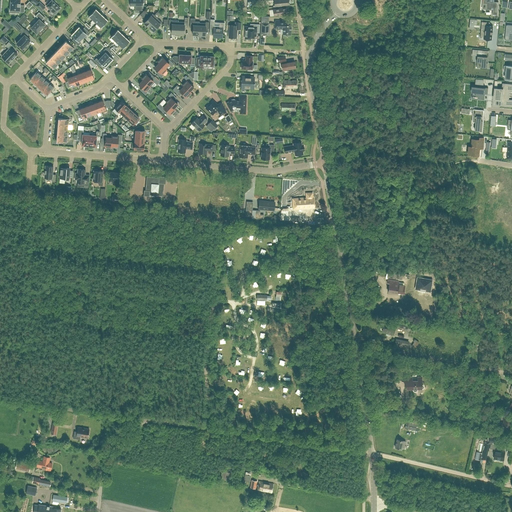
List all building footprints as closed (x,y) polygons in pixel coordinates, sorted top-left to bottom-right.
[(10,3),(10,7),(11,7),(10,9),(19,10),(19,12),(24,12),(24,5),(20,5),(20,3),(19,0),(10,0),(11,3),(10,3)] [(46,6),(55,14),(60,8),(52,0),(46,6)] [(130,0),(130,6),(135,6),(135,12),(139,12),(139,10),(142,10),(142,0),(130,0)] [(482,0),(483,0),(483,3),(487,3),(486,9),(490,9),(490,10),(492,10),(492,9),(493,9),(492,14),(497,15),(498,2),(494,1),(494,0),(482,0)] [(36,5),(42,11),(45,7),(39,2),(36,5)] [(93,20),(100,12),(96,9),(89,16),(93,20)] [(40,30),(42,28),(45,24),(41,21),(45,17),(39,12),(35,16),(39,19),(31,28),(37,33),(40,30)] [(93,20),(97,24),(104,16),(100,12),(93,20)] [(148,26),(157,18),(152,13),(143,23),(146,26),(147,25),(148,26)] [(108,20),(104,16),(97,24),(101,27),(108,20)] [(157,18),(148,26),(150,28),(149,28),(152,31),(153,31),(161,22),(157,18)] [(199,35),(199,22),(199,21),(195,21),(195,18),(190,18),(189,27),(193,27),(192,35),(193,35),(193,36),(197,36),(197,35),(199,35)] [(177,34),(178,21),(172,21),(172,20),(169,19),(168,26),(172,26),(171,33),(172,34),(176,35),(176,34),(177,34)] [(5,27),(8,30),(11,27),(4,20),(1,23),(6,27),(5,27)] [(178,21),(177,34),(179,34),(179,35),(183,35),(183,34),(184,34),(184,27),(187,27),(188,21),(184,20),(184,22),(178,21)] [(291,35),(291,22),(287,22),(287,20),(275,20),(274,29),(283,29),(283,34),(285,34),(285,35),(289,35),(291,35)] [(482,21),(481,28),(485,28),(484,38),(492,39),(492,34),(493,34),(492,34),(492,32),(493,32),(493,31),(492,31),(493,26),(490,26),(488,26),(489,22),(482,21)] [(199,22),(199,35),(200,35),(200,36),(204,36),(204,35),(205,35),(205,28),(209,28),(209,22),(205,22),(205,23),(199,22)] [(237,38),(237,29),(241,29),(241,22),(235,22),(235,25),(229,25),(228,37),(237,38)] [(260,34),(269,35),(270,23),(261,22),(260,34)] [(213,37),(222,37),(223,28),(220,28),(220,26),(214,26),(214,23),(210,23),(210,29),(213,29),(213,37)] [(256,24),(256,27),(245,26),(245,38),(250,39),(250,37),(254,38),(254,35),(256,36),(256,32),(259,32),(259,24),(256,24)] [(87,35),(88,35),(90,33),(84,27),(82,29),(79,27),(79,26),(75,30),(83,38),(87,35)] [(111,37),(115,40),(122,33),(118,29),(111,37)] [(27,36),(29,34),(25,30),(21,34),(23,36),(16,43),(22,49),(30,40),(27,36)] [(83,39),(83,38),(75,30),(71,35),(74,38),(72,40),(78,46),(80,43),(79,41),(82,38),(83,39)] [(115,40),(119,44),(126,37),(122,33),(115,40)] [(130,41),(126,37),(119,44),(123,48),(130,41)] [(74,48),(66,40),(61,45),(69,52),(74,48)] [(2,56),(9,63),(17,54),(12,49),(14,46),(9,42),(5,45),(9,49),(2,56)] [(57,49),(65,56),(69,52),(61,45),(57,49)] [(113,59),(113,58),(110,56),(112,53),(106,48),(103,50),(104,51),(101,55),(109,63),(113,59)] [(53,53),(61,61),(65,56),(57,49),(53,53)] [(478,50),(477,63),(481,63),(480,67),(487,68),(488,62),(487,62),(487,56),(482,56),(482,50),(478,50)] [(49,57),(57,65),(61,61),(53,53),(49,57)] [(191,63),(191,55),(179,54),(179,57),(178,57),(177,56),(174,56),(172,58),(176,62),(179,62),(191,63)] [(105,67),(109,63),(101,55),(97,59),(96,58),(94,60),(100,66),(102,64),(105,67)] [(252,61),(252,56),(246,55),(246,61),(242,61),(241,68),(252,69),(252,61)] [(213,62),(213,56),(200,56),(200,60),(196,59),(196,67),(203,68),(203,65),(213,66),(213,65),(214,65),(214,62),(213,62)] [(277,57),(278,62),(281,62),(282,67),(282,70),(287,69),(295,67),(294,61),(286,63),(285,56),(277,57)] [(45,62),(53,69),(57,65),(49,57),(45,62)] [(159,63),(165,68),(169,64),(171,66),(174,64),(169,59),(167,62),(162,57),(157,61),(159,63)] [(159,63),(155,67),(158,71),(156,73),(161,77),(163,75),(162,74),(166,69),(165,68),(159,63)] [(94,78),(90,69),(86,71),(89,80),(94,78)] [(37,71),(29,79),(34,83),(41,75),(37,71)] [(89,80),(86,71),(81,72),(85,82),(89,80)] [(85,82),(81,72),(76,74),(80,84),(85,82)] [(80,84),(76,74),(72,76),(76,85),(80,84)] [(143,80),(150,86),(154,82),(157,84),(159,82),(153,76),(151,79),(146,74),(141,78),(143,80)] [(41,75),(34,83),(38,87),(45,79),(41,75)] [(76,85),(72,76),(67,78),(71,87),(76,85)] [(254,82),(254,76),(242,76),(242,80),(241,83),(240,83),(240,89),(246,89),(246,88),(254,88),(254,84),(255,84),(255,82),(254,82)] [(190,91),(194,87),(190,83),(192,81),(188,77),(185,79),(186,80),(182,84),(190,91)] [(45,79),(38,87),(42,91),(50,83),(45,79)] [(143,80),(139,84),(142,88),(140,90),(145,94),(147,92),(146,91),(150,86),(143,80)] [(297,80),(283,80),(283,88),(297,88),(297,80)] [(46,95),(54,87),(50,83),(42,91),(46,95)] [(181,92),(187,97),(191,93),(190,91),(182,84),(179,87),(177,85),(173,89),(179,95),(181,92)] [(495,88),(494,99),(503,100),(503,105),(511,105),(511,99),(508,100),(509,90),(511,90),(511,84),(505,84),(504,89),(495,88)] [(472,86),(471,92),(472,92),(473,92),(476,92),(475,96),(478,96),(478,98),(478,99),(483,99),(483,93),(485,93),(487,94),(488,87),(473,86),(472,86)] [(173,108),(174,108),(178,104),(174,100),(176,98),(171,93),(168,95),(170,97),(166,102),(173,108)] [(239,100),(234,100),(231,101),(231,100),(226,103),(231,111),(236,108),(236,107),(240,107),(240,113),(245,113),(246,99),(246,95),(239,95),(239,100)] [(102,100),(97,102),(101,111),(106,109),(102,100)] [(216,110),(217,110),(220,115),(226,112),(221,102),(217,104),(213,100),(209,104),(208,104),(206,107),(206,108),(212,114),(216,110)] [(121,101),(115,108),(119,112),(126,105),(121,101)] [(97,102),(93,103),(96,113),(101,111),(97,102)] [(175,110),(174,108),(173,108),(166,102),(162,106),(159,104),(157,106),(163,112),(165,109),(171,114),(175,110)] [(96,113),(93,103),(88,105),(92,115),(96,113)] [(88,105),(84,107),(87,116),(92,115),(88,105)] [(126,105),(119,112),(124,116),(130,109),(126,105)] [(81,113),(77,114),(79,121),(83,120),(83,118),(87,116),(84,107),(79,109),(81,113)] [(130,109),(124,116),(128,120),(135,113),(130,109)] [(135,113),(128,120),(133,124),(134,123),(137,120),(139,118),(135,113)] [(207,120),(202,115),(199,119),(197,117),(191,123),(196,128),(195,128),(197,131),(198,130),(199,130),(204,125),(203,124),(207,120)] [(473,115),(472,122),(476,122),(475,130),(482,131),(483,120),(482,120),(482,116),(473,115)] [(217,125),(212,120),(208,124),(214,129),(217,125)] [(88,146),(89,133),(83,132),(83,130),(79,130),(78,138),(82,139),(82,145),(83,145),(83,146),(86,146),(86,145),(88,146)] [(89,133),(88,146),(95,146),(96,140),(100,140),(101,131),(96,131),(96,133),(89,133)] [(111,147),(111,145),(112,135),(106,135),(106,133),(103,133),(102,139),(101,139),(101,144),(105,145),(105,147),(111,147)] [(111,145),(117,146),(118,141),(121,141),(121,135),(118,134),(118,136),(112,135),(111,145)] [(472,146),(471,151),(479,152),(480,148),(480,145),(483,145),(484,138),(480,138),(480,140),(473,139),(472,146)] [(179,139),(178,151),(185,152),(185,148),(187,148),(192,149),(193,142),(186,141),(186,140),(179,139)] [(292,151),(294,151),(295,155),(296,156),(299,156),(299,154),(303,154),(302,151),(304,151),(303,144),(301,145),(301,142),(293,143),(293,145),(284,147),(283,148),(283,151),(285,151),(285,153),(292,152),(292,151)] [(200,143),(199,153),(206,154),(206,150),(208,150),(212,151),(212,144),(207,144),(200,143)] [(234,147),(229,147),(229,145),(221,144),(221,145),(220,145),(220,149),(221,149),(220,155),(228,156),(228,153),(234,153),(234,147)] [(240,145),(240,152),(239,152),(239,155),(239,157),(247,157),(247,153),(249,153),(254,154),(255,147),(248,146),(240,145)] [(270,145),(270,148),(262,147),(261,158),(269,159),(270,152),(273,152),(274,145),(270,145)] [(53,167),(45,166),(44,177),(46,178),(46,179),(50,179),(50,178),(52,178),(52,181),(55,181),(56,174),(52,174),(53,167)] [(66,168),(61,168),(60,178),(65,178),(65,179),(68,179),(69,168),(66,168)] [(75,173),(75,179),(77,179),(77,182),(84,183),(84,185),(87,186),(88,186),(88,181),(89,181),(89,175),(85,175),(85,169),(78,169),(77,173),(75,173)] [(102,176),(103,171),(97,170),(97,169),(94,169),(94,170),(93,181),(99,181),(99,185),(102,185),(103,176),(102,176)] [(121,184),(122,173),(114,172),(114,173),(110,172),(109,180),(114,180),(113,184),(121,184)] [(166,176),(159,176),(159,177),(146,176),(145,190),(144,190),(143,195),(152,196),(153,195),(163,196),(164,183),(165,184),(166,176)] [(196,179),(195,184),(189,183),(188,191),(195,191),(195,192),(203,193),(204,180),(196,179)] [(210,194),(209,198),(214,198),(213,203),(219,204),(220,194),(226,195),(226,194),(228,194),(229,189),(226,189),(227,182),(219,182),(218,195),(210,194)] [(293,208),(314,207),(313,197),(312,197),(312,192),(306,193),(306,198),(293,198),(293,208)] [(259,200),(258,209),(274,211),(275,201),(259,200)] [(402,279),(402,273),(387,271),(387,277),(402,279)] [(396,293),(396,292),(404,293),(405,285),(398,284),(398,281),(387,279),(387,283),(389,283),(388,292),(396,293)] [(419,289),(429,290),(430,281),(416,279),(414,290),(419,290),(419,289)] [(382,330),(386,331),(385,333),(393,334),(394,327),(407,329),(408,321),(396,318),(395,324),(391,323),(391,322),(389,321),(384,320),(383,327),(382,327),(381,327),(381,328),(381,329),(381,330),(382,330)] [(394,346),(397,346),(397,345),(408,347),(409,341),(396,338),(394,346)] [(411,375),(404,375),(404,383),(406,383),(406,388),(412,388),(412,389),(413,390),(415,390),(416,390),(417,389),(417,388),(421,388),(423,387),(423,386),(424,385),(423,384),(422,383),(421,383),(421,375),(418,375),(418,374),(417,374),(417,373),(416,372),(415,372),(414,372),(413,372),(412,373),(412,374),(411,374),(411,375)] [(511,415),(501,414),(501,419),(504,420),(503,425),(511,426),(511,416),(511,415)] [(77,431),(74,431),(73,438),(80,439),(80,436),(88,437),(89,428),(78,427),(77,431)] [(401,447),(403,448),(405,441),(397,439),(395,447),(400,448),(401,447)] [(504,459),(505,454),(505,451),(495,450),(494,458),(504,459)] [(42,461),(37,459),(35,466),(46,468),(45,470),(50,472),(52,463),(48,462),(50,457),(44,456),(42,461)] [(17,460),(15,468),(29,471),(31,463),(29,463),(29,462),(27,461),(26,462),(17,460)] [(33,476),(32,483),(50,486),(51,481),(40,479),(40,478),(33,476)] [(250,487),(263,489),(263,490),(271,492),(273,484),(251,480),(250,487)] [(37,487),(28,485),(26,493),(35,495),(37,487)]
